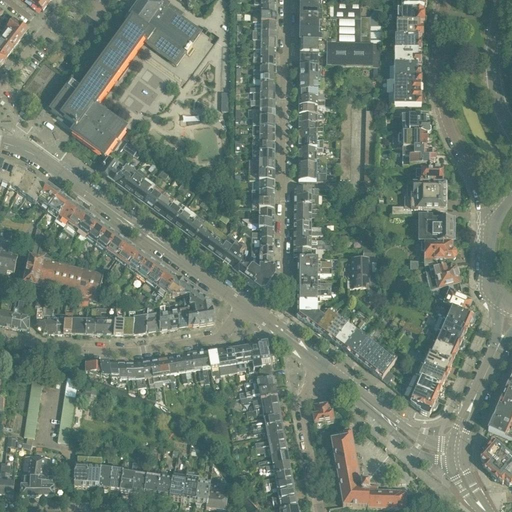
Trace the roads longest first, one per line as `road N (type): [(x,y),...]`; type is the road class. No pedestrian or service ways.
road 1 (residential): [(286,0),(282,280),(256,314)]
road 2 (tertiary): [(0,142),(24,148),(243,304)]
road 3 (residential): [(0,335),(74,350),(142,351),(221,336),(243,304)]
road 4 (residential): [(444,0),(442,104),(491,224)]
road 5 (residential): [(318,511),(299,404),(322,367)]
road 6 (tertiary): [(501,0),(493,68),(511,127)]
